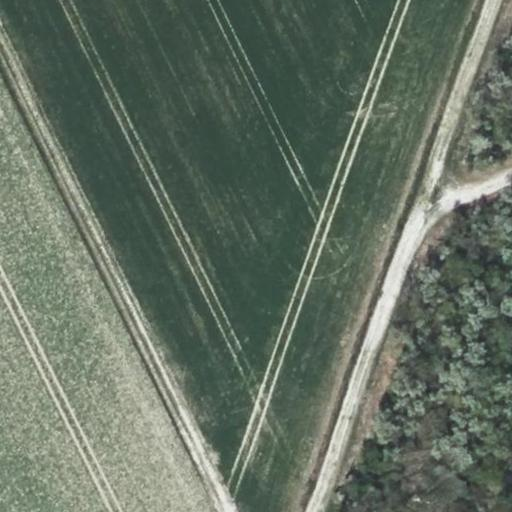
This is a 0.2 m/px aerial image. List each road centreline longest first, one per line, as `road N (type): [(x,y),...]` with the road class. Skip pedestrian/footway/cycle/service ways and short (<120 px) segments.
road 1 (track): [(303,511),(484,0)]
road 2 (track): [(215,511),(0,70)]
